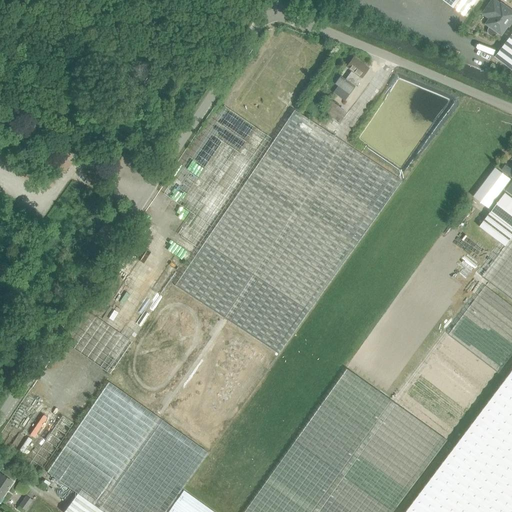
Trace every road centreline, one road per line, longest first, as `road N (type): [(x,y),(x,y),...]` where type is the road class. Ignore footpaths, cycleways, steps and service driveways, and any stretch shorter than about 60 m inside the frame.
road 1 (unclassified): [(0,414),(267,10)]
road 2 (unclassified): [(511,108),(267,10)]
